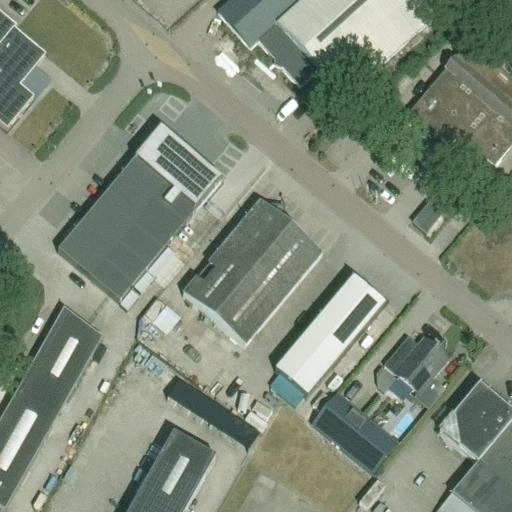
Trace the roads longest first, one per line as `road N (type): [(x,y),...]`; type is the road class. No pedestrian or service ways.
road 1 (unclassified): [(511,333),(164,49)]
road 2 (unclassified): [(0,238),(164,49)]
